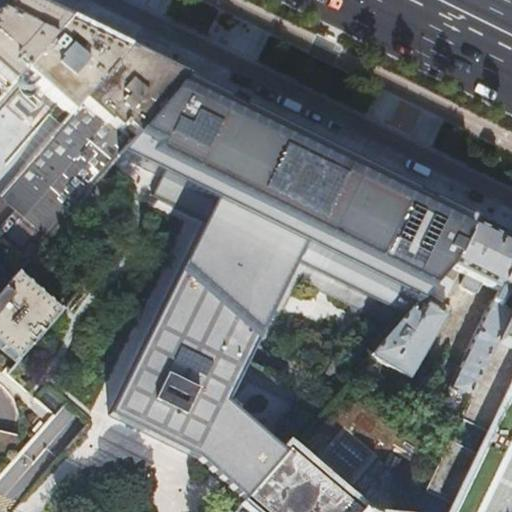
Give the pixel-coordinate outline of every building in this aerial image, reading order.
[(0,0),(0,9),(8,0),(0,0)] [(8,0),(0,9),(0,73),(12,84),(23,71),(69,20),(45,8),(49,3),(42,0),(8,0)] [(69,20),(23,71),(72,111),(126,48),(69,20)] [(156,63),(126,48),(72,111),(0,194),(0,237),(27,261),(38,248),(115,158),(117,156),(185,77),(156,63)] [(233,491),(245,501),(247,499),(272,469),(280,460),(285,455),(279,450),(276,454),(271,450),(274,446),(269,442),(266,445),(261,441),(264,437),(259,433),(256,437),(251,432),(254,428),(249,424),(245,428),(240,423),(243,420),(238,415),(235,419),(230,415),(233,411),(226,404),(246,362),(294,261),(407,315),(417,302),(449,266),(472,219),(298,133),(241,105),(185,77),(117,156),(160,177),(151,196),(203,222),(108,415),(133,427),(193,456),(198,460),(201,456),(206,461),(203,464),(208,469),(211,465),(216,470),(213,473),(218,478),(221,474),(226,479),(223,482),(228,487),(231,483),(237,488),(233,491)] [(487,226),(472,219),(449,266),(417,302),(407,315),(371,355),(408,378),(445,315),(444,314),(449,306),(443,302),(452,286),(459,272),(464,275),(460,283),(461,287),(472,293),(477,291),(481,284),(496,291),(492,301),(491,300),(438,408),(459,419),(511,309),(511,238),(507,236),(487,226)] [(0,285),(0,290),(0,291),(14,275),(10,272),(3,280),(4,281),(0,285)] [(0,291),(0,348),(4,352),(17,363),(59,315),(14,275),(0,291)] [(511,309),(459,419),(414,511),(474,511),(511,439),(511,309)] [(360,511),(358,510),(288,450),(285,455),(280,460),(272,469),(247,499),(262,511),(360,511)]
